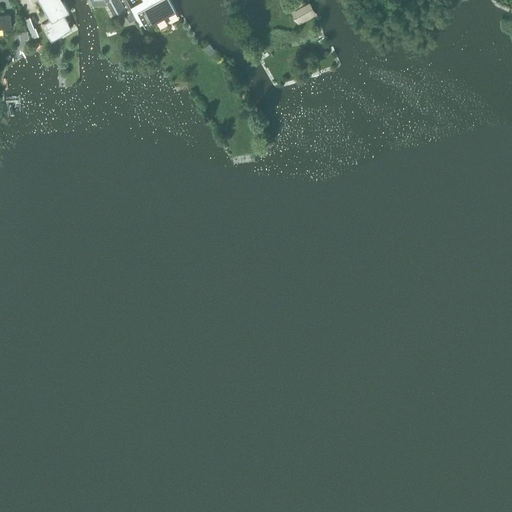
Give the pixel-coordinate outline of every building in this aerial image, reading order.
[(62,0),(39,0),(51,19),(45,22),(49,30),(52,34),(69,24),(68,22),(69,22),(64,14),(69,11),(62,0)] [(105,0),(106,0),(115,16),(124,12),(130,22),(137,18),(129,3),(127,0),(105,0)] [(144,0),(148,6),(137,11),(146,27),(176,11),(175,10),(173,5),(170,0),(144,0)] [(293,14),(299,26),(316,16),(309,5),(293,14)] [(0,28),(11,28),(11,14),(0,14),(0,28)] [(210,56),(216,51),(210,44),(205,49),(210,56)]
